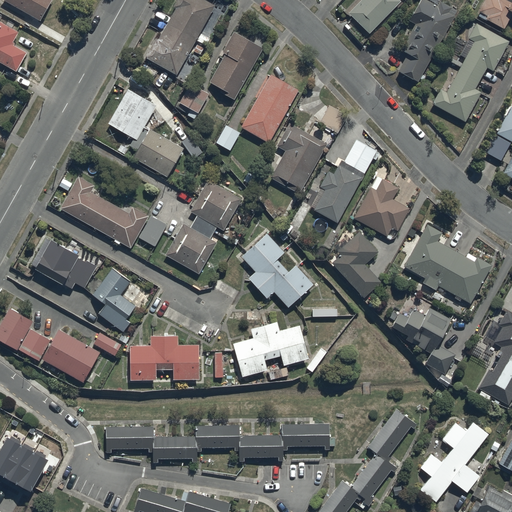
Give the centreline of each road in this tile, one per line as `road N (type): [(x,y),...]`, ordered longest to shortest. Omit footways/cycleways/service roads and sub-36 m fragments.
road 1 (residential): [(0,374),(116,471),(304,493)]
road 2 (residential): [(275,0),(446,177),(511,226)]
road 3 (tertiary): [(125,0),(0,222)]
